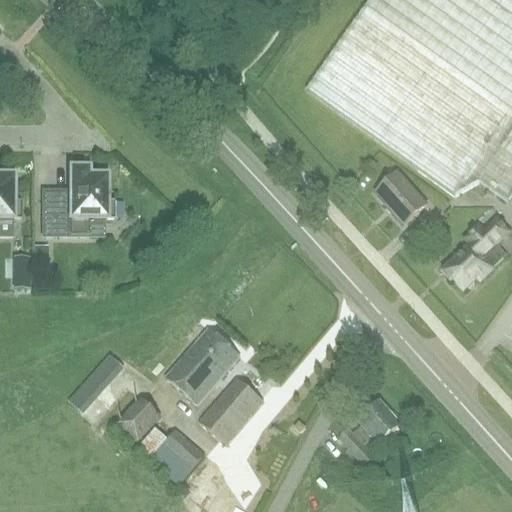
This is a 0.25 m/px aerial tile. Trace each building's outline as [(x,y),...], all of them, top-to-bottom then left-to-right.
[(511,0),(372,0),(305,94),(452,199),(480,184),(495,195),(491,201),(500,207),(504,201),(509,204),(511,199),(511,0)] [(115,222),(115,203),(107,203),(107,178),(89,178),(89,171),(70,171),(70,203),(44,203),(44,238),(89,238),(89,222),(115,222)] [(424,207),(395,177),(374,196),(390,213),(388,214),(402,228),(424,207)] [(0,221),(21,221),(21,203),(14,203),(14,178),(0,178),(0,221)] [(506,256),(496,246),(509,234),(496,220),(483,232),(478,227),(464,241),(469,246),(442,271),(462,292),(466,288),(469,291),(475,285),(473,283),(476,279),(479,282),(506,256)] [(49,270),(49,247),(33,247),(33,271),(49,270)] [(198,407),(240,359),(209,331),(166,380),(198,407)] [(80,412),(120,367),(110,358),(70,403),(80,412)] [(227,448),(264,404),(236,381),(199,424),(227,448)] [(140,401),(117,427),(138,447),(161,421),(140,401)] [(375,459),(365,448),(374,440),(380,447),(403,426),(381,402),(358,423),(363,428),(354,436),(349,431),(340,440),(365,468),(375,459)] [(204,458),(176,432),(168,441),(156,430),(139,449),(180,486),(204,458)]
